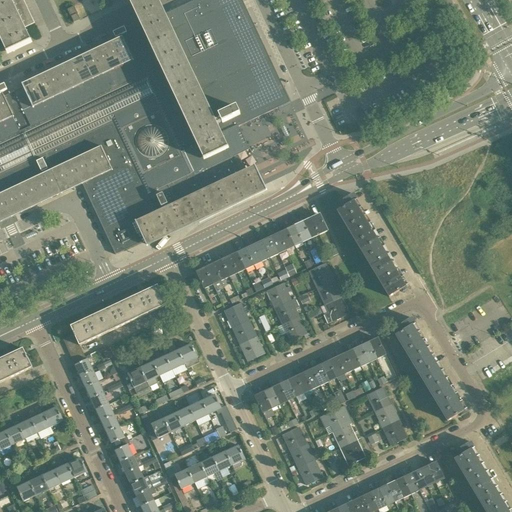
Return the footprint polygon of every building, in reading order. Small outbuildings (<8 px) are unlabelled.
[(23,0),(0,0),(0,37),(7,53),(7,54),(10,53),(30,44),(32,42),(25,27),(34,23),(23,0)] [(116,39),(115,38),(110,40),(112,46),(24,87),(15,92),(4,97),(1,98),(0,98),(0,146),(142,80),(152,101),(178,156),(180,155),(184,153),(190,150),(197,147),(226,133),(231,131),(230,129),(223,133),(221,129),(225,127),(224,123),(222,124),(222,123),(221,121),(219,116),(237,108),(240,116),(236,118),(239,125),(235,127),(236,129),(290,103),(241,0),(193,0),(165,14),(141,25),(133,29),(126,32),(127,33),(116,38),(116,39)] [(74,7),(67,10),(73,23),(80,20),(74,7)] [(116,38),(119,37),(127,33),(126,32),(124,28),(113,33),(115,38),(116,39),(116,38)] [(139,175),(149,196),(191,176),(194,174),(236,154),(230,140),(226,133),(197,147),(190,150),(184,153),(180,155),(178,156),(152,101),(142,80),(0,146),(0,172),(112,120),(139,175)] [(0,223),(83,185),(115,255),(145,241),(147,247),(266,191),(255,166),(244,171),(236,154),(194,174),(191,176),(149,196),(139,175),(112,120),(0,172),(0,223)] [(389,297),(405,287),(354,203),(357,201),(353,195),(344,201),(347,206),(344,208),(338,212),(389,297)] [(319,236),(327,232),(319,215),(311,219),(319,236)] [(319,236),(311,219),(303,222),(311,239),(319,236)] [(311,239),(303,222),(295,226),(303,243),(311,239)] [(303,243),(295,226),(286,230),(295,247),(303,243)] [(295,247),(286,230),(278,234),(286,251),(295,247)] [(286,251),(278,234),(270,238),(278,255),(286,251)] [(278,255),(270,238),(262,242),(268,253),(270,259),(278,255)] [(262,262),(270,259),(268,253),(262,242),(254,245),(262,262)] [(262,262),(254,245),(246,249),(254,266),(262,262)] [(254,266),(246,249),(238,253),(246,270),(254,266)] [(310,251),(316,264),(321,262),(315,249),(310,251)] [(327,253),(330,258),(338,254),(336,249),(327,253)] [(246,270),(238,253),(230,257),(238,274),(246,270)] [(238,274),(230,257),(221,261),(229,278),(238,274)] [(309,259),(303,263),(306,269),(313,266),(309,259)] [(229,278),(221,261),(213,264),(221,281),(229,278)] [(221,281),(213,264),(205,268),(213,285),(221,281)] [(285,270),(289,278),(297,274),(292,264),(284,268),(285,270)] [(333,281),(326,265),(309,273),(316,289),(333,281)] [(213,285),(205,268),(197,272),(205,289),(213,285)] [(281,281),(289,278),(285,270),(277,274),(281,281)] [(272,285),(269,278),(261,282),(264,289),(272,285)] [(299,284),(297,278),(291,281),(294,287),(299,284)] [(341,297),(333,281),(316,289),(324,305),(341,297)] [(256,293),(264,289),(261,282),(253,285),(256,293)] [(291,301),(284,284),(267,292),(274,309),(291,301)] [(144,290),(142,291),(143,293),(152,312),(167,305),(163,297),(161,293),(158,286),(145,292),(144,290)] [(137,319),(152,312),(143,293),(142,291),(139,292),(140,294),(128,300),(137,319)] [(232,304),(240,300),(238,296),(230,300),(232,304)] [(305,296),(299,299),(302,305),(308,302),(305,296)] [(324,305),(328,313),(324,315),(328,324),(349,314),(341,297),(324,305)] [(116,303),(113,305),(114,307),(123,326),(137,319),(128,300),(117,305),(116,303)] [(299,317),(291,301),(274,309),(282,325),(299,317)] [(249,321),(241,304),(224,312),(232,329),(249,321)] [(109,333),(123,326),(114,307),(113,305),(111,306),(112,308),(100,313),(109,333)] [(87,317),(85,318),(85,320),(95,339),(109,333),(100,313),(88,319),(87,317)] [(299,317),(282,325),(290,342),(303,336),(307,334),(299,317)] [(80,346),(95,339),(85,320),(85,318),(82,319),(83,321),(71,327),(73,333),(74,333),(73,334),(75,337),(76,339),(78,344),(80,346)] [(447,421),(464,411),(412,326),(415,324),(412,319),(409,320),(409,319),(404,323),(402,325),(405,331),(396,336),(447,421)] [(256,337),(249,321),(232,329),(239,345),(256,337)] [(267,325),(261,328),(264,333),(270,330),(267,325)] [(75,337),(73,334),(62,339),(65,344),(76,339),(75,337)] [(256,337),(239,345),(247,362),(264,354),(256,337)] [(67,349),(78,344),(76,339),(65,344),(67,349)] [(386,356),(378,339),(369,343),(377,360),(386,356)] [(361,346),(369,363),(377,360),(369,343),(361,346)] [(81,349),(80,346),(78,344),(67,349),(70,355),(81,349)] [(200,363),(198,359),(191,345),(178,351),(187,369),(200,363)] [(353,350),(361,367),(369,363),(361,346),(353,350)] [(9,356),(18,375),(33,368),(28,359),(26,355),(23,349),(11,355),(10,353),(8,354),(9,356)] [(72,360),(83,355),(81,349),(70,355),(72,360)] [(345,354),(353,371),(361,367),(353,350),(345,354)] [(188,371),(187,369),(178,351),(165,357),(172,371),(175,377),(188,371)] [(0,374),(3,382),(18,375),(9,356),(8,354),(5,355),(6,357),(0,360),(0,374)] [(337,358),(345,375),(353,371),(345,354),(337,358)] [(86,360),(83,355),(72,360),(75,366),(86,360)] [(153,362),(159,377),(172,371),(165,357),(153,362)] [(329,362),(336,379),(345,375),(337,358),(329,362)] [(80,377),(93,371),(88,359),(86,360),(75,366),(80,377)] [(158,383),(155,378),(159,377),(153,362),(140,368),(149,388),(158,383)] [(320,366),(328,383),(336,379),(329,362),(320,366)] [(312,370),(320,387),(328,383),(320,366),(312,370)] [(136,394),(149,388),(140,368),(127,374),(134,388),(136,394)] [(304,373),(312,390),(320,387),(312,370),(304,373)] [(98,382),(93,371),(80,377),(85,388),(98,382)] [(296,377),(304,394),(312,390),(304,373),(296,377)] [(288,381),(296,398),(304,394),(296,377),(288,381)] [(383,377),(377,380),(380,386),(386,383),(383,377)] [(196,388),(206,384),(203,379),(194,383),(196,388)] [(280,385),(288,402),(296,398),(288,381),(280,385)] [(361,384),(365,393),(371,390),(367,381),(361,384)] [(85,388),(91,399),(103,393),(98,382),(85,388)] [(272,389),(280,406),(288,402),(280,385),(272,389)] [(181,388),(184,394),(189,391),(187,386),(181,388)] [(353,392),(356,397),(364,393),(361,388),(353,392)] [(384,388),(367,396),(375,413),(392,405),(384,388)] [(264,392),(272,409),(280,406),(272,389),(264,392)] [(339,405),(345,402),(340,391),(334,394),(339,405)] [(345,394),(348,401),(356,397),(353,392),(352,391),(345,394)] [(272,409),(264,392),(255,397),(263,414),(272,409)] [(109,404),(103,393),(91,399),(96,410),(109,404)] [(222,427),(215,412),(221,409),(215,395),(202,401),(208,415),(209,415),(211,421),(215,430),(222,427)] [(164,397),(156,400),(159,405),(167,402),(164,397)] [(208,415),(202,401),(189,407),(196,421),(198,427),(211,421),(209,415),(208,415)] [(114,415),(109,404),(96,410),(101,421),(114,415)] [(399,421),(392,405),(375,413),(382,429),(399,421)] [(44,414),(50,428),(64,422),(57,407),(44,414)] [(176,413),(183,427),(196,421),(189,407),(176,413)] [(332,432),(349,424),(342,408),(325,416),(332,432)] [(164,419),(170,433),(183,427),(176,413),(164,419)] [(31,420),(38,434),(50,428),(44,414),(31,420)] [(119,426),(114,415),(101,421),(106,432),(119,426)] [(151,425),(146,428),(152,441),(157,438),(158,439),(170,433),(164,419),(151,425)] [(288,424),(290,428),(298,424),(296,419),(288,423),(288,424)] [(18,426),(25,440),(38,434),(31,420),(18,426)] [(399,421),(382,429),(390,446),(407,438),(399,421)] [(282,432),(290,428),(288,424),(280,428),(282,432)] [(351,429),(349,424),(332,432),(340,449),(357,441),(353,433),(357,432),(355,427),(351,429)] [(6,432),(12,446),(25,440),(18,426),(6,432)] [(121,443),(128,440),(127,437),(125,438),(119,426),(106,432),(112,444),(120,440),(121,443)] [(215,430),(217,433),(220,438),(226,435),(222,426),(222,427),(215,430)] [(276,428),(271,430),(274,436),(279,433),(276,428)] [(307,444),(299,428),(282,436),(290,452),(307,444)] [(0,451),(12,446),(6,432),(0,434),(0,451)] [(371,445),(379,441),(375,434),(367,437),(371,445)] [(204,439),(207,444),(214,441),(211,436),(204,439)] [(130,444),(128,440),(121,443),(123,447),(115,451),(120,462),(133,456),(128,445),(130,444)] [(357,441),(340,449),(348,466),(365,457),(357,441)] [(508,511),(477,458),(479,457),(471,442),(470,443),(469,444),(468,443),(463,447),(462,448),(461,448),(461,449),(464,454),(454,460),(485,511),(508,511)] [(315,461),(307,444),(290,452),(298,469),(315,461)] [(226,452),(232,466),(245,460),(239,446),(226,452)] [(185,447),(179,450),(182,456),(188,453),(185,447)] [(213,458),(220,472),(232,466),(226,452),(213,458)] [(138,454),(133,456),(120,462),(125,473),(138,467),(143,465),(144,468),(150,464),(149,460),(142,464),(138,454)] [(334,463),(331,456),(326,458),(329,465),(334,463)] [(81,458),(68,464),(74,478),(87,472),(81,458)] [(200,464),(207,478),(220,472),(213,458),(200,464)] [(315,461),(298,469),(306,486),(323,478),(315,461)] [(427,467),(435,484),(444,479),(436,463),(427,467)] [(55,470),(62,484),(74,478),(68,464),(55,470)] [(188,470),(194,484),(207,478),(200,464),(188,470)] [(165,469),(168,475),(175,472),(172,465),(165,469)] [(131,485),(144,478),(138,467),(125,473),(131,485)] [(419,470),(427,488),(435,484),(427,467),(419,470)] [(43,476),(49,490),(62,484),(55,470),(43,476)] [(194,484),(188,470),(175,476),(181,490),(194,484)] [(411,474),(419,491),(427,488),(419,470),(411,474)] [(403,478),(411,495),(419,491),(411,474),(403,478)] [(49,490),(43,476),(30,482),(36,496),(39,501),(48,498),(45,492),(49,490)] [(149,490),(144,478),(131,485),(136,496),(149,490)] [(395,482),(403,499),(411,495),(403,478),(395,482)] [(238,494),(244,491),(238,479),(233,481),(234,484),(238,494)] [(36,496),(30,482),(17,488),(23,502),(36,496)] [(387,486),(395,503),(403,499),(395,482),(387,486)] [(92,485),(81,491),(83,496),(95,491),(92,485)] [(379,489),(387,506),(395,503),(387,486),(379,489)] [(149,490),(136,496),(141,507),(154,500),(152,495),(156,493),(154,490),(153,488),(149,490)] [(371,493),(378,510),(387,506),(379,489),(371,493)] [(95,491),(83,496),(83,497),(86,501),(97,496),(95,491)] [(362,497),(369,511),(374,511),(378,510),(371,493),(362,497)] [(354,501),(359,511),(369,511),(362,497),(354,501)] [(442,498),(436,501),(439,507),(444,504),(442,498)] [(204,502),(207,508),(214,504),(211,499),(204,502)] [(158,511),(159,511),(154,500),(141,507),(143,511),(158,511)] [(346,505),(349,511),(359,511),(354,501),(346,505)]
